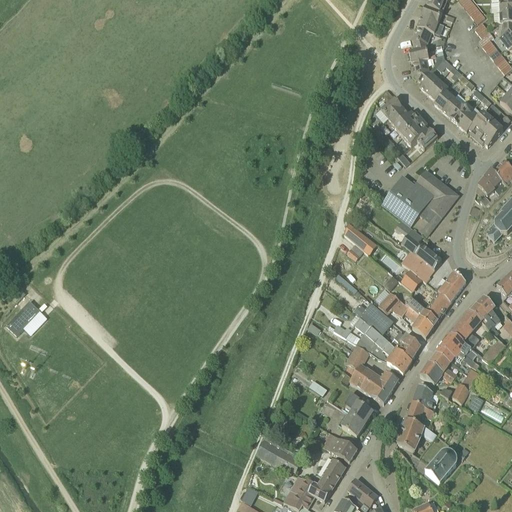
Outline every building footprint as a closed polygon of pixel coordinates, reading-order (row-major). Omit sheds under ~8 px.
[(429,0),(428,2),(425,9),(443,16),(445,9),(447,4),(442,1),(442,0),(429,0)] [(462,8),(470,2),(468,0),(462,0),(458,4),(462,8)] [(462,8),(466,13),(474,7),(470,2),(462,8)] [(511,4),(499,5),(499,16),(511,15),(511,4)] [(474,7),(466,13),(470,18),(477,11),(474,7)] [(442,16),(443,16),(425,9),(421,20),(438,26),(442,16)] [(470,18),(473,22),(481,16),(477,11),(470,18)] [(500,27),(502,27),(511,26),(511,15),(499,16),(500,27)] [(481,16),(473,22),(477,27),(485,21),(481,16)] [(434,36),(438,26),(421,20),(417,30),(419,31),(431,35),(434,36)] [(474,32),(478,37),(486,31),(482,26),(474,32)] [(508,42),(511,46),(511,26),(502,27),(502,38),(507,43),(508,42)] [(412,43),(414,54),(426,51),(428,51),(427,47),(431,35),(419,31),(415,40),(413,39),(412,43)] [(490,35),(486,31),(478,37),(482,42),(490,35)] [(478,45),(482,49),(490,43),(493,40),(490,35),(482,42),(478,45)] [(490,43),(482,49),(486,54),(494,48),(490,43)] [(486,54),(490,59),(497,52),(494,48),(486,54)] [(429,62),(426,51),(414,54),(409,55),(411,66),(413,66),(426,62),(429,62)] [(493,63),(501,57),(497,52),(490,59),(493,63)] [(493,63),(497,68),(505,62),(501,57),(493,63)] [(437,70),(445,62),(444,62),(443,58),(436,60),(437,64),(434,68),(435,69),(437,70)] [(429,75),(426,62),(413,66),(415,76),(414,76),(415,80),(423,87),(432,77),(429,75)] [(501,73),(509,66),(505,62),(497,68),(501,73)] [(511,71),(511,70),(509,66),(501,73),(505,77),(511,71)] [(450,73),(458,80),(461,77),(453,70),(450,73)] [(420,90),(428,98),(440,84),(432,77),(423,87),(420,90)] [(461,77),(458,80),(466,87),(469,84),(461,77)] [(428,98),(436,105),(446,94),(448,91),(440,84),(428,98)] [(474,88),(469,84),(466,87),(471,92),(474,88)] [(434,107),(442,114),(454,101),(446,94),(436,105),(434,107)] [(511,116),(511,101),(507,97),(500,105),(511,116)] [(442,114),(450,122),(462,108),(454,101),(442,114)] [(381,113),(387,121),(388,121),(401,110),(394,102),(381,113)] [(490,111),(498,119),(501,115),(493,107),(490,111)] [(462,108),(450,122),(458,129),(470,115),(462,108)] [(395,130),(408,118),(401,110),(388,121),(395,130)] [(466,136),(468,134),(484,117),(481,114),(475,120),(470,115),(458,129),(466,136)] [(427,129),(422,123),(416,117),(414,119),(411,116),(408,118),(395,130),(394,131),(411,150),(417,145),(416,144),(423,138),(427,134),(425,131),(427,129)] [(497,128),(484,117),(468,134),(471,137),(470,139),(482,150),(484,147),(488,150),(503,133),(501,132),(497,128)] [(505,118),(497,128),(501,132),(510,123),(505,118)] [(430,132),(427,134),(423,138),(416,144),(417,145),(424,153),(437,141),(430,132)] [(381,142),(390,151),(394,148),(386,138),(381,142)] [(403,157),(394,148),(390,151),(398,161),(403,157)] [(403,157),(398,161),(406,169),(410,166),(403,157)] [(504,165),(503,165),(494,175),(506,186),(509,189),(511,184),(511,171),(504,165)] [(491,172),(483,181),(494,190),(493,191),(498,195),(506,186),(494,175),(491,172)] [(457,200),(458,199),(426,175),(417,186),(413,184),(411,187),(402,181),(390,197),(382,208),(411,229),(419,218),(422,221),(426,216),(433,221),(436,217),(441,220),(449,210),(448,209),(456,199),(457,200)] [(478,190),(486,197),(487,198),(493,191),(494,190),(483,181),(479,187),(479,188),(478,190)] [(486,197),(482,201),(483,201),(480,204),(485,208),(489,203),(486,200),(487,198),(486,197)] [(502,237),(504,236),(506,236),(506,237),(507,236),(511,230),(511,204),(501,216),(502,217),(495,225),(495,226),(494,226),(486,235),(489,238),(488,239),(494,245),(502,237)] [(469,217),(474,219),(476,220),(480,212),(472,208),(472,209),(469,217)] [(368,259),(376,250),(348,226),(343,238),(368,259)] [(434,274),(435,273),(441,265),(418,246),(423,240),(412,232),(401,247),(415,258),(434,274)] [(359,259),(351,252),(346,257),(355,264),(359,259)] [(415,258),(406,270),(410,273),(423,283),(426,286),(430,281),(429,280),(434,274),(415,258)] [(423,283),(410,273),(400,285),(413,295),(423,283)] [(445,286),(458,296),(466,285),(458,279),(459,278),(454,274),(446,283),(445,286)] [(435,294),(438,296),(450,306),(458,296),(445,286),(446,283),(442,280),(437,287),(439,288),(435,294)] [(511,286),(506,280),(496,290),(506,300),(510,296),(511,297),(511,286)] [(438,296),(432,303),(424,314),(438,324),(446,313),(450,306),(438,296)] [(404,319),(405,319),(410,313),(404,308),(406,306),(401,302),(399,304),(395,300),(396,300),(392,297),(379,311),(388,318),(391,313),(402,322),(404,319)] [(484,300),(475,309),(491,324),(489,325),(494,330),(501,325),(500,324),(500,323),(499,324),(492,314),(495,310),(484,300)] [(404,308),(410,313),(420,321),(433,331),(438,324),(424,314),(410,302),(406,306),(404,308)] [(6,328),(17,339),(40,314),(30,304),(6,328)] [(393,350),(397,345),(398,346),(400,344),(416,357),(421,350),(405,337),(404,339),(400,336),(397,339),(396,339),(388,332),(393,326),(371,306),(359,321),(393,350)] [(489,335),(494,330),(489,325),(491,324),(475,309),(470,315),(481,325),(483,323),(488,327),(485,330),(489,335)] [(420,321),(410,313),(405,319),(415,328),(412,333),(426,342),(433,331),(420,321)] [(476,341),(471,337),(481,325),(470,315),(459,328),(451,337),(472,353),(476,347),(473,344),(476,341)] [(411,365),(393,350),(359,321),(356,318),(350,326),(353,329),(363,337),(357,348),(369,356),(386,366),(402,377),(403,377),(411,365)] [(511,325),(509,323),(504,328),(503,328),(511,337),(511,325)] [(317,337),(320,331),(310,327),(307,333),(317,337)] [(345,341),(351,333),(347,329),(345,332),(337,327),(333,334),(345,341)] [(476,355),(472,353),(451,337),(445,344),(471,362),(476,355)] [(505,350),(497,342),(482,360),(490,367),(505,350)] [(397,345),(393,350),(411,365),(416,357),(400,344),(398,346),(397,345)] [(436,356),(450,367),(454,361),(455,362),(456,361),(462,365),(463,363),(468,366),(467,367),(476,374),(479,369),(471,362),(445,344),(440,350),(436,356)] [(357,348),(349,361),(362,369),(369,356),(357,348)] [(443,376),(441,378),(452,386),(457,378),(447,371),(450,367),(436,356),(429,366),(443,376)] [(367,373),(362,369),(349,361),(347,366),(358,373),(349,385),(383,407),(388,399),(361,381),(367,373)] [(434,388),(441,378),(443,376),(429,366),(419,379),(434,388)] [(471,372),(466,379),(474,384),(475,385),(480,378),(471,372)] [(379,381),(367,373),(361,381),(388,399),(393,392),(378,383),(379,381)] [(382,382),(379,381),(378,383),(393,392),(399,383),(398,383),(386,375),(382,382)] [(466,379),(460,389),(469,394),(474,384),(466,379)] [(309,391),(324,398),(327,390),(313,384),(309,391)] [(470,395),(469,394),(460,389),(459,388),(451,401),(462,408),(470,395)] [(412,407),(434,416),(437,408),(435,407),(435,406),(430,404),(432,397),(437,397),(440,399),(448,403),(452,394),(450,393),(449,394),(443,391),(442,395),(437,393),(436,394),(433,395),(433,394),(419,389),(412,407)] [(365,409),(361,407),(363,404),(351,396),(345,406),(353,412),(350,418),(365,428),(373,415),(365,409)] [(485,404),(477,400),(470,411),(479,416),(485,404)] [(432,422),(434,416),(412,407),(406,423),(417,428),(418,427),(421,418),(432,422)] [(356,440),(365,428),(350,418),(341,431),(356,440)] [(425,430),(418,427),(417,428),(406,423),(397,447),(414,454),(425,430)] [(357,452),(351,449),(333,438),(330,437),(323,450),(325,451),(349,466),(357,452)] [(294,456),(266,440),(256,458),(285,474),(287,470),(295,475),(301,464),(293,460),(294,456)] [(462,463),(466,459),(469,454),(464,451),(461,455),(458,460),(462,463)] [(430,469),(430,470),(428,472),(427,474),(426,473),(425,475),(425,476),(439,487),(440,487),(441,486),(441,485),(444,481),(445,482),(446,480),(446,479),(449,475),(449,476),(451,474),(450,474),(454,470),(456,468),(455,468),(456,467),(456,466),(456,465),(456,463),(457,463),(457,462),(456,461),(455,460),(455,459),(454,458),(454,457),(452,455),(452,456),(451,455),(450,455),(449,455),(448,454),(447,454),(445,454),(445,455),(444,455),(443,455),(442,456),(441,456),(439,458),(440,458),(436,462),(434,463),(435,464),(432,468),(431,467),(430,469)] [(318,488),(331,495),(346,471),(337,466),(333,463),(318,488)] [(325,505),(331,495),(318,488),(307,482),(299,479),(290,494),(291,494),(284,506),(294,511),(301,511),(303,510),(306,511),(307,511),(315,500),(325,505)] [(356,484),(355,483),(347,494),(369,511),(378,500),(356,484)] [(357,511),(359,511),(360,511),(363,508),(356,502),(351,509),(343,502),(335,511),(357,511)] [(438,511),(434,503),(417,511),(438,511)]
